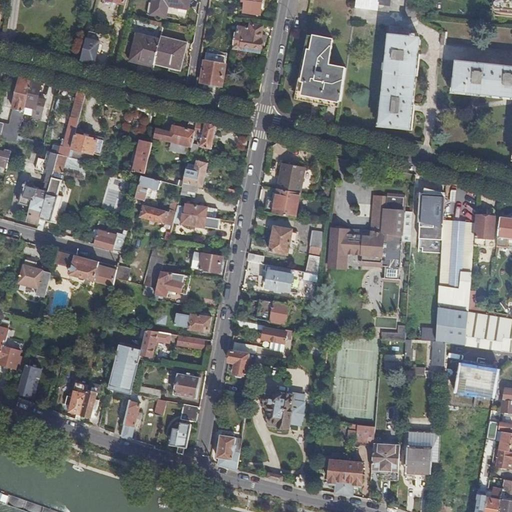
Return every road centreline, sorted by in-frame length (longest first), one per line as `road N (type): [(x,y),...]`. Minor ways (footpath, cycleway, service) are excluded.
road 1 (residential): [(197,472),(263,121)]
road 2 (residential): [(0,58),(263,121)]
road 3 (residential): [(263,121),(511,183)]
road 4 (residential): [(197,472),(0,402)]
road 5 (residential): [(368,511),(197,472)]
road 6 (residential): [(263,121),(285,0)]
